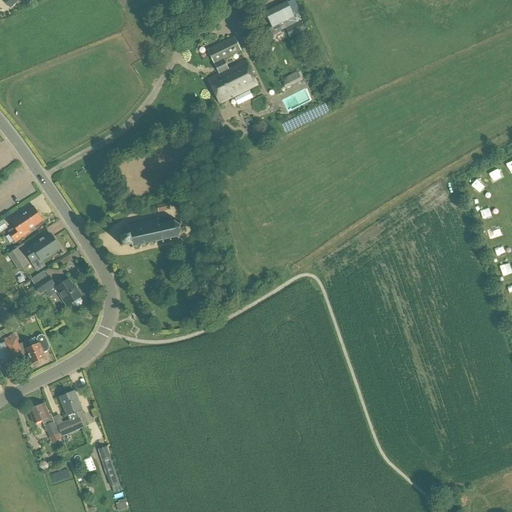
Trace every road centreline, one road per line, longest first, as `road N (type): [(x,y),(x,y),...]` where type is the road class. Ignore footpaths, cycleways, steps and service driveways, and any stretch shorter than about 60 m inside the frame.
road 1 (tertiary): [(0,400),(90,350),(109,312),(101,269),(0,125)]
road 2 (track): [(511,135),(392,204),(300,275)]
